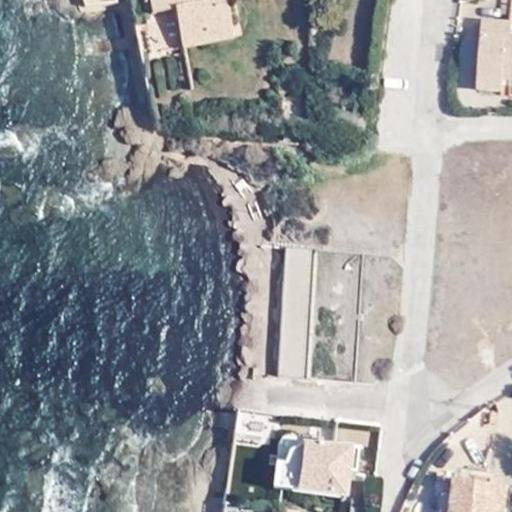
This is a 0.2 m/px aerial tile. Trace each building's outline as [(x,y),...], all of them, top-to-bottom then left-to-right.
[(161,15),(157,0),(141,0),(145,18),(161,15)] [(157,0),(161,15),(171,13),(177,44),(200,39),(198,33),(227,26),(221,0),(157,0)] [(508,21),(477,22),(479,91),(510,90),(511,81),(511,37),(509,38),(508,21)] [(230,39),(227,26),(198,33),(200,39),(177,44),(179,53),(230,39)] [(365,139),(369,115),(333,109),(329,134),(365,139)] [(287,252),(284,290),(281,337),(278,380),(308,383),(318,256),(287,252)] [(295,420),(237,412),(234,436),(294,442),(295,420)] [(379,431),(336,425),(333,449),(355,452),(376,455),(379,431)] [(355,452),(333,449),(303,445),(284,467),(275,466),(272,494),(343,500),(346,478),(352,479),(355,452)] [(452,473),(447,511),(458,511),(461,491),(469,492),(471,475),(452,473)] [(458,511),(508,511),(511,483),(511,481),(471,475),(469,492),(461,491),(458,511)]
